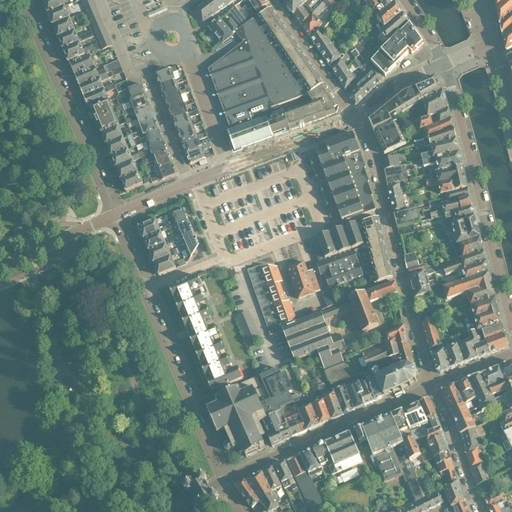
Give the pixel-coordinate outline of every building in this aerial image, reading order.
[(46,0),(43,1),(45,6),(48,14),(65,7),(62,0),(46,0)] [(67,5),(70,13),(82,9),(79,0),(67,5)] [(95,5),(92,0),(91,0),(83,4),(85,9),(95,5)] [(206,0),(194,11),(203,22),(229,4),(234,0),(206,0)] [(247,6),(243,9),(239,12),(246,21),(251,17),(247,12),(254,7),(257,12),(269,2),(267,0),(256,0),(256,1),(255,0),(254,0),(250,3),(247,6)] [(294,15),(308,0),(293,0),(288,6),(294,15)] [(308,0),(294,15),(301,25),(323,2),(325,0),(308,0)] [(332,0),(325,0),(323,2),(327,7),(331,11),(332,10),(337,5),(332,0)] [(362,0),(365,2),(374,13),(374,12),(382,6),(379,1),(377,0),(362,0)] [(382,6),(374,12),(375,14),(378,18),(395,3),(392,0),(379,0),(379,1),(382,6)] [(511,0),(494,0),(497,9),(507,0),(511,0)] [(511,0),(507,0),(497,9),(500,23),(511,13),(511,0)] [(323,2),(301,25),(310,37),(319,28),(322,24),(328,19),(333,12),(331,11),(327,7),(323,2)] [(381,24),(377,27),(373,31),(376,34),(374,36),(376,38),(380,34),(380,33),(403,14),(395,3),(378,18),(377,19),(381,24)] [(95,5),(85,9),(88,15),(97,11),(95,5)] [(146,14),(150,21),(168,12),(164,5),(146,14)] [(65,7),(48,14),(52,21),(53,26),(70,19),(65,7)] [(239,12),(235,7),(232,9),(238,17),(236,18),(243,27),(248,23),(246,21),(239,12)] [(278,16),(272,8),(259,17),(265,25),(278,16)] [(332,10),(331,11),(333,12),(328,19),(331,21),(339,13),(336,9),(334,11),(332,10)] [(97,11),(88,15),(90,21),(100,17),(97,11)] [(511,13),(500,23),(503,37),(511,30),(511,29),(511,13)] [(378,18),(375,14),(369,20),(371,24),(377,19),(378,18)] [(380,33),(380,34),(389,43),(410,24),(403,14),(380,33)] [(284,25),(278,16),(265,25),(271,34),(284,25)] [(100,17),(90,21),(93,27),(102,22),(100,17)] [(224,24),(220,19),(219,18),(209,27),(221,42),(235,32),(239,29),(231,19),(224,24)] [(75,31),(70,19),(53,26),(55,30),(59,38),(75,31)] [(239,29),(235,32),(243,43),(208,69),(231,131),(228,133),(235,151),(274,137),(267,119),(274,116),(271,108),(278,106),(280,105),(305,96),(254,19),(253,19),(248,23),(243,27),(239,30),(239,29)] [(331,21),(328,19),(322,24),(319,28),(322,31),(331,21)] [(102,22),(93,27),(95,32),(105,28),(102,22)] [(410,24),(389,43),(388,44),(371,62),(378,69),(385,77),(410,52),(412,54),(423,44),(410,24)] [(290,33),(284,25),(271,34),(276,42),(290,33)] [(105,28),(95,32),(97,38),(107,34),(105,28)] [(322,31),(319,28),(310,37),(315,44),(325,36),(322,31)] [(511,31),(511,30),(503,37),(506,50),(508,50),(511,47),(511,31)] [(78,38),(75,31),(59,38),(62,45),(61,46),(63,50),(64,50),(80,43),(95,37),(92,32),(78,38)] [(295,42),(290,33),(276,42),(282,51),(295,42)] [(110,40),(107,34),(97,38),(100,44),(110,40)] [(329,43),(325,36),(315,44),(320,52),(329,43)] [(110,40),(100,44),(102,50),(112,45),(110,40)] [(365,51),(357,41),(353,45),(360,54),(365,51)] [(301,50),(295,42),(282,51),(288,59),(301,50)] [(80,43),(64,50),(67,57),(66,58),(68,62),(77,58),(99,49),(96,44),(91,46),(91,47),(83,50),(80,43)] [(329,43),(320,52),(325,59),(335,50),(329,43)] [(301,50),(288,59),(293,68),(307,59),(301,50)] [(335,51),(335,50),(325,59),(330,67),(338,60),(340,58),(339,57),(335,51)] [(355,59),(360,56),(356,50),(351,53),(355,59)] [(89,55),(79,60),(70,63),(75,75),(94,67),(89,55)] [(360,56),(355,59),(359,65),(364,62),(360,56)] [(313,67),(307,59),(293,68),(299,76),(313,67)] [(339,61),(331,68),(337,76),(346,68),(340,60),(339,61)] [(94,67),(75,75),(79,86),(109,73),(110,73),(107,66),(104,67),(105,70),(97,73),(94,67)] [(179,71),(177,66),(155,75),(160,86),(176,80),(173,74),(179,71)] [(373,70),(369,74),(367,72),(363,77),(364,78),(365,78),(374,87),(384,78),(377,71),(372,66),(370,68),(373,70)] [(313,67),(299,76),(305,85),(318,76),(313,67)] [(122,68),(110,73),(109,73),(79,86),(83,96),(103,88),(101,82),(111,78),(124,72),(122,68)] [(346,68),(337,76),(345,89),(352,82),(353,79),(346,68)] [(186,76),(176,80),(160,86),(164,97),(180,91),(177,84),(187,81),(186,76)] [(324,84),(318,76),(305,85),(310,93),(324,84)] [(422,102),(442,90),(435,77),(402,91),(368,119),(375,134),(375,133),(384,154),(406,144),(397,124),(397,123),(395,118),(422,101),(422,102)] [(355,81),(354,82),(357,86),(356,87),(365,96),(374,87),(365,78),(364,78),(359,84),(355,81)] [(118,85),(114,87),(115,88),(118,94),(127,90),(131,89),(127,81),(118,85)] [(349,88),(352,90),(348,94),(356,106),(365,96),(356,87),(357,86),(354,82),(349,88)] [(114,84),(103,88),(83,96),(88,108),(108,100),(105,93),(115,88),(114,87),(114,84)] [(131,89),(127,90),(129,97),(122,100),(121,97),(116,99),(119,106),(131,101),(146,96),(142,84),(131,89)] [(296,104),(292,106),(282,109),(283,112),(290,131),(291,131),(290,131),(299,128),(301,128),(302,127),(304,127),(304,126),(327,117),(327,116),(337,113),(339,107),(324,84),(310,93),(308,95),(310,99),(302,102),(303,106),(298,108),(296,104)] [(189,88),(180,91),(164,97),(169,109),(184,103),(182,96),(188,94),(188,93),(191,92),(189,88)] [(418,121),(411,123),(410,124),(412,133),(414,132),(421,130),(423,129),(433,125),(431,119),(430,116),(448,108),(442,91),(442,90),(422,102),(425,111),(427,117),(418,120),(418,121)] [(120,107),(122,111),(123,115),(124,117),(133,114),(135,113),(151,107),(146,96),(131,101),(134,109),(123,113),(120,107)] [(184,103),(169,109),(173,120),(188,114),(186,107),(195,103),(194,99),(184,103)] [(108,102),(101,105),(92,109),(92,110),(95,116),(95,117),(97,121),(114,114),(108,102)] [(281,113),(278,106),(271,108),(274,116),(267,119),(274,137),(290,131),(283,112),(281,113)] [(138,120),(135,121),(127,124),(129,128),(136,125),(155,118),(151,107),(135,113),(138,120)] [(452,118),(448,108),(430,116),(431,119),(437,116),(440,123),(452,118)] [(198,110),(188,114),(173,120),(177,131),(193,125),(190,118),(200,114),(198,110)] [(114,114),(97,121),(99,125),(102,132),(101,132),(102,134),(119,127),(114,114)] [(142,131),(131,135),(132,135),(133,139),(140,137),(144,135),(159,129),(155,118),(136,125),(137,129),(141,127),(142,131)] [(423,129),(426,137),(422,138),(422,139),(423,139),(428,137),(454,129),(452,118),(440,123),(433,125),(423,129)] [(197,136),(193,125),(177,131),(181,142),(197,136)] [(119,127),(102,134),(107,144),(106,144),(107,145),(123,139),(118,127),(119,127)] [(141,140),(145,138),(146,143),(136,147),(138,150),(139,150),(143,148),(164,141),(159,129),(144,135),(140,137),(141,140)] [(456,139),(454,129),(428,137),(423,139),(425,147),(430,146),(456,139)] [(414,132),(412,133),(409,134),(413,140),(413,139),(415,142),(416,142),(418,141),(414,132)] [(197,136),(181,142),(186,153),(201,147),(206,145),(205,143),(201,145),(199,141),(208,137),(206,133),(198,137),(197,136)] [(353,133),(318,146),(320,153),(317,154),(342,220),(345,218),(346,219),(346,220),(347,220),(348,220),(375,210),(376,209),(376,208),(371,196),(372,196),(372,195),(373,195),(372,194),(368,182),(369,181),(369,180),(364,168),(365,168),(365,167),(366,167),(366,166),(353,133)] [(133,139),(132,135),(127,137),(132,148),(136,147),(133,139)] [(123,139),(107,145),(112,156),(111,156),(112,157),(128,150),(123,139)] [(456,139),(430,146),(432,154),(421,156),(423,161),(460,153),(456,139)] [(143,148),(139,150),(140,152),(149,149),(151,155),(141,158),(143,161),(168,152),(164,141),(143,148)] [(201,147),(186,153),(190,165),(211,157),(210,154),(204,156),(201,147)] [(128,150),(112,157),(116,168),(117,169),(133,162),(141,158),(139,154),(131,158),(128,150)] [(168,152),(143,161),(144,165),(152,163),(152,162),(153,161),(157,169),(172,163),(168,152)] [(463,167),(460,153),(423,161),(424,168),(435,165),(437,173),(463,167)] [(398,155),(383,158),(382,158),(385,169),(401,166),(398,155)] [(117,169),(121,179),(121,180),(138,173),(133,162),(117,169)] [(157,177),(150,179),(151,181),(152,183),(159,181),(159,182),(177,175),(172,163),(157,169),(154,170),(157,177)] [(404,165),(401,166),(385,169),(387,184),(407,180),(406,177),(412,176),(410,164),(404,165)] [(463,167),(437,173),(435,173),(437,179),(426,181),(427,188),(437,185),(437,183),(465,177),(463,167)] [(143,185),(138,173),(121,180),(122,180),(126,191),(126,192),(143,185)] [(466,179),(465,177),(437,183),(440,195),(446,193),(468,188),(466,179)] [(398,184),(388,186),(391,200),(402,197),(402,195),(400,189),(399,184),(398,184)] [(469,197),(468,188),(446,193),(448,202),(469,197)] [(406,211),(402,197),(391,200),(394,214),(406,211)] [(446,202),(441,204),(443,211),(431,214),(432,219),(446,215),(445,214),(472,207),(469,197),(448,202),(446,202)] [(475,216),(472,207),(445,214),(446,215),(448,224),(451,224),(475,216)] [(171,215),(173,221),(170,222),(168,217),(166,218),(169,224),(171,229),(189,221),(186,214),(185,212),(185,209),(171,215)] [(417,210),(394,216),(398,228),(412,224),(420,222),(417,210)] [(451,224),(448,224),(444,226),(446,235),(453,233),(456,242),(449,244),(450,246),(459,244),(480,237),(475,216),(451,224)] [(362,222),(359,224),(357,225),(359,231),(364,229),(365,232),(365,233),(381,227),(378,217),(362,223),(362,222)] [(156,220),(140,226),(141,226),(139,227),(144,239),(144,240),(161,233),(171,229),(169,224),(159,228),(156,220)] [(194,233),(189,221),(171,229),(172,232),(177,230),(179,234),(174,236),(176,240),(194,233)] [(317,255),(319,261),(320,263),(317,264),(321,276),(324,274),(329,288),(364,275),(356,255),(359,254),(359,256),(363,255),(363,254),(365,254),(363,250),(362,248),(361,245),(364,244),(362,240),(360,234),(359,231),(357,225),(356,223),(317,237),(323,253),(317,255)] [(414,232),(412,224),(398,228),(400,236),(409,233),(414,232)] [(365,233),(365,232),(360,234),(362,240),(365,239),(366,243),(368,242),(368,243),(383,237),(381,227),(365,233)] [(164,240),(161,233),(144,240),(149,251),(166,245),(176,240),(174,236),(164,240)] [(194,233),(176,240),(180,249),(185,247),(190,259),(199,244),(194,233)] [(368,242),(366,243),(364,244),(361,245),(362,248),(363,250),(366,249),(367,253),(370,252),(370,253),(386,247),(383,237),(368,243),(368,242)] [(480,237),(459,244),(463,258),(484,251),(480,237)] [(166,245),(149,251),(154,263),(155,265),(171,258),(166,245)] [(365,254),(363,254),(363,255),(366,261),(368,260),(370,263),(373,262),(373,263),(388,257),(386,247),(370,253),(370,252),(367,253),(365,254)] [(484,251),(463,258),(461,259),(464,269),(486,261),(484,251)] [(414,253),(405,256),(404,256),(408,269),(419,266),(418,265),(418,263),(428,261),(427,258),(416,261),(414,253)] [(367,264),(366,265),(368,270),(372,273),(375,272),(375,273),(390,267),(388,257),(373,263),(373,262),(370,263),(367,264)] [(171,258),(155,265),(159,276),(176,269),(171,258)] [(186,264),(185,262),(184,259),(178,262),(179,264),(180,267),(186,264)] [(486,261),(464,269),(462,270),(465,281),(489,273),(486,261)] [(288,268),(299,299),(315,294),(315,293),(320,291),(313,270),(308,272),(304,262),(288,268)] [(419,266),(418,265),(419,266),(408,269),(410,277),(426,271),(424,264),(419,266)] [(434,268),(435,273),(444,270),(443,265),(434,268)] [(446,276),(462,270),(460,265),(444,270),(446,276)] [(260,266),(247,270),(270,336),(283,331),(282,327),(275,309),(269,291),(260,266)] [(261,266),(268,287),(282,282),(277,267),(261,266)] [(375,272),(372,273),(369,274),(368,275),(370,281),(375,283),(377,283),(378,283),(393,278),(390,267),(375,273),(375,272)] [(434,268),(426,271),(410,277),(413,287),(429,282),(427,276),(435,273),(434,268)] [(489,273),(465,281),(443,288),(447,300),(467,294),(471,306),(495,298),(489,273)] [(202,285),(198,276),(169,288),(212,392),(221,388),(243,380),(238,368),(232,371),(199,289),(202,288),(202,285)] [(437,279),(429,282),(413,287),(415,298),(439,289),(437,279)] [(268,287),(275,306),(289,301),(286,302),(280,283),(283,282),(282,282),(268,287)] [(349,298),(351,303),(353,308),(363,333),(379,326),(370,303),(388,296),(398,293),(396,282),(365,293),(349,298)] [(78,291),(81,301),(89,298),(85,288),(78,291)] [(328,291),(322,293),(327,307),(334,305),(328,291)] [(495,298),(471,306),(460,310),(462,315),(473,312),(478,332),(482,331),(502,324),(495,298)] [(289,301),(275,306),(275,307),(282,326),(297,321),(289,301)] [(325,371),(344,364),(339,350),(346,347),(341,335),(331,339),(324,320),(353,308),(351,303),(322,314),(321,313),(283,328),(295,362),(318,353),(325,371)] [(259,337),(259,336),(248,311),(237,316),(247,342),(259,337)] [(433,319),(430,312),(420,315),(422,322),(433,319)] [(433,319),(422,322),(424,330),(435,327),(433,319)] [(502,324),(482,331),(485,341),(495,337),(505,334),(502,324)] [(407,336),(404,326),(383,336),(385,341),(386,342),(397,339),(407,336)] [(435,327),(424,330),(426,338),(438,335),(435,327)] [(471,340),(461,344),(461,345),(458,346),(466,364),(475,361),(475,360),(479,359),(474,348),(480,345),(475,333),(469,336),(471,340)] [(438,335),(426,338),(432,355),(437,372),(441,374),(442,373),(442,374),(443,373),(442,373),(447,371),(447,372),(448,371),(451,370),(444,351),(442,345),(441,346),(438,335)] [(505,335),(486,343),(491,354),(507,348),(508,346),(505,335)] [(407,336),(397,339),(399,346),(408,343),(409,343),(407,336)] [(385,341),(380,343),(384,352),(387,356),(410,348),(408,343),(399,346),(397,339),(386,342),(385,341)] [(442,345),(444,351),(451,370),(452,370),(461,366),(462,366),(461,366),(465,364),(466,364),(458,346),(461,345),(461,344),(459,339),(451,342),(453,347),(444,350),(442,345)] [(384,352),(380,343),(360,351),(370,372),(374,370),(373,369),(391,362),(390,360),(390,359),(411,352),(410,348),(387,356),(384,352)] [(486,343),(480,345),(474,348),(479,359),(491,354),(486,343)] [(415,366),(411,352),(390,359),(390,360),(391,359),(395,370),(396,369),(395,368),(397,367),(398,368),(403,366),(402,365),(404,364),(404,365),(409,365),(409,363),(411,363),(411,365),(415,366)] [(348,362),(344,364),(325,371),(331,385),(342,380),(345,387),(346,389),(355,410),(365,406),(361,397),(365,395),(360,384),(359,383),(354,369),(352,370),(351,370),(348,362)] [(503,378),(511,374),(511,363),(511,362),(499,367),(503,378)] [(376,370),(374,371),(385,397),(386,397),(387,397),(386,395),(393,392),(394,394),(395,393),(394,391),(401,388),(402,390),(403,389),(403,388),(410,384),(410,386),(412,385),(411,384),(415,381),(416,382),(417,380),(416,379),(417,375),(419,375),(419,373),(417,373),(415,368),(416,367),(415,366),(411,365),(411,363),(409,363),(409,365),(404,365),(404,364),(402,365),(403,366),(398,368),(397,367),(395,368),(396,369),(395,370),(379,376),(380,374),(379,371),(376,370)] [(499,367),(483,375),(492,396),(507,390),(506,387),(503,378),(499,367)] [(263,386),(261,387),(254,390),(267,419),(263,421),(270,437),(268,438),(272,447),(284,442),(283,441),(279,430),(288,426),(280,409),(294,403),(292,400),(279,369),(259,377),(263,386)] [(376,378),(368,381),(375,401),(385,397),(374,371),(372,374),(373,376),(376,378)] [(511,384),(511,374),(503,378),(506,387),(511,384)] [(483,375),(470,380),(477,398),(478,398),(484,411),(487,410),(497,405),(497,404),(495,401),(492,396),(483,375)] [(218,404),(215,404),(206,408),(208,412),(207,413),(208,414),(209,414),(215,427),(214,428),(214,429),(215,429),(217,433),(225,429),(231,442),(225,444),(224,447),(226,451),(229,452),(237,448),(241,455),(245,453),(246,457),(260,451),(261,451),(262,450),(260,446),(264,445),(261,437),(266,435),(262,426),(260,422),(263,421),(267,419),(254,390),(261,387),(257,378),(238,386),(239,387),(215,398),(218,404)] [(364,382),(360,384),(365,395),(361,397),(365,406),(375,402),(375,401),(368,381),(368,380),(364,382)] [(464,405),(450,411),(461,435),(470,431),(468,428),(475,425),(471,417),(484,411),(478,398),(477,398),(470,380),(458,384),(463,396),(461,396),(462,399),(464,398),(464,400),(463,401),(464,405)] [(317,387),(316,384),(312,386),(318,402),(311,405),(319,426),(331,421),(317,387)] [(323,384),(317,387),(331,421),(343,415),(334,393),(328,395),(323,384)] [(463,396),(458,384),(442,391),(450,411),(464,405),(463,401),(464,400),(464,398),(462,399),(461,396),(463,396)] [(508,396),(495,401),(497,404),(506,400),(510,411),(501,415),(501,416),(511,411),(511,384),(506,387),(507,390),(508,396)] [(346,389),(345,387),(333,391),(334,393),(343,415),(355,410),(346,389)] [(298,397),(292,400),(294,403),(306,431),(319,426),(311,405),(304,408),(298,397)] [(429,399),(419,404),(427,422),(430,421),(434,431),(441,428),(434,409),(437,408),(432,397),(429,399)] [(306,431),(294,403),(280,409),(288,426),(295,423),(300,434),(306,431)] [(427,422),(419,404),(411,407),(411,408),(402,411),(402,412),(413,435),(415,440),(426,437),(425,435),(434,431),(430,421),(427,422)] [(511,411),(501,416),(495,419),(496,423),(503,420),(505,425),(511,421),(511,411)] [(413,435),(402,412),(391,416),(410,460),(421,455),(424,462),(430,460),(427,452),(421,454),(415,440),(413,435)] [(376,423),(365,427),(355,431),(355,432),(360,443),(363,449),(370,446),(374,456),(374,457),(384,483),(404,475),(414,503),(422,499),(426,497),(410,460),(391,416),(383,419),(382,419),(376,422),(376,423)] [(511,421),(505,425),(501,427),(505,435),(500,437),(501,439),(503,439),(511,433),(511,421)] [(295,423),(288,426),(293,437),(300,434),(295,423)] [(476,428),(475,425),(468,428),(470,431),(461,435),(463,442),(477,436),(475,428),(476,428)] [(293,437),(288,426),(279,430),(283,441),(293,437)] [(481,426),(476,428),(475,428),(477,436),(463,442),(464,444),(477,439),(485,435),(481,426)] [(441,428),(434,431),(425,435),(426,437),(428,443),(444,436),(441,428)] [(511,433),(503,439),(504,442),(503,445),(506,452),(511,449),(511,448),(511,433)] [(350,434),(325,445),(329,453),(330,456),(327,458),(331,466),(329,467),(332,475),(360,462),(358,457),(359,457),(350,434)] [(446,443),(444,436),(428,443),(431,450),(446,443)] [(477,439),(464,444),(466,452),(479,446),(477,439)] [(431,450),(427,452),(430,460),(435,458),(449,452),(446,443),(431,450)] [(325,445),(313,450),(318,462),(326,459),(324,455),(329,453),(325,445)] [(479,448),(479,446),(466,452),(466,454),(469,461),(484,454),(481,448),(479,448)] [(313,450),(300,456),(310,477),(316,475),(318,476),(321,475),(321,473),(323,472),(318,462),(313,450)] [(451,460),(449,452),(435,458),(437,465),(451,460)] [(484,454),(469,461),(471,468),(472,468),(474,473),(473,475),(477,486),(486,481),(490,479),(483,463),(486,461),(484,454)] [(310,477),(300,456),(288,461),(292,471),(311,511),(325,511),(314,486),(313,485),(310,477)] [(451,460),(437,465),(440,473),(445,472),(454,469),(451,460)] [(286,463),(275,467),(279,477),(284,489),(291,486),(297,500),(301,498),(290,472),(286,463)] [(277,477),(273,468),(261,473),(276,501),(280,500),(276,490),(282,487),(277,477)] [(339,484),(359,478),(357,469),(336,476),(339,484)] [(454,469),(445,472),(449,485),(457,481),(454,469)] [(276,501),(261,473),(245,481),(255,495),(260,501),(263,507),(265,509),(267,511),(271,511),(279,508),(276,501)] [(192,481),(188,481),(185,483),(184,487),(186,491),(190,492),(190,491),(192,494),(194,500),(196,502),(196,503),(195,507),(198,510),(202,511),(205,509),(206,505),(206,504),(211,500),(212,501),(213,501),(214,501),(215,501),(216,501),(217,500),(217,499),(218,499),(218,498),(218,497),(218,496),(217,496),(217,495),(216,495),(216,494),(215,494),(214,494),(213,494),(212,494),(212,495),(211,492),(205,481),(206,481),(206,480),(207,479),(207,478),(206,477),(206,476),(205,475),(204,475),(203,474),(202,474),(201,475),(200,475),(200,476),(199,476),(199,477),(199,478),(199,479),(199,480),(193,483),(192,481)] [(255,495),(245,481),(235,485),(235,486),(246,502),(255,495)] [(457,481),(449,485),(443,489),(446,495),(461,489),(458,481),(457,481)] [(319,482),(313,485),(314,486),(325,511),(329,511),(333,511),(329,502),(319,482)] [(461,489),(446,495),(449,501),(463,495),(461,489)] [(502,490),(492,494),(483,498),(487,509),(498,505),(506,502),(502,490)] [(444,502),(439,493),(438,491),(430,495),(435,507),(444,502)] [(260,501),(255,495),(246,502),(252,508),(260,501)] [(430,495),(426,497),(422,499),(427,511),(435,507),(430,495)] [(422,499),(414,503),(418,511),(424,511),(427,511),(422,499)] [(451,508),(446,510),(447,511),(464,511),(469,510),(466,501),(451,507),(451,508)] [(418,511),(414,503),(405,507),(407,511),(418,511)]
